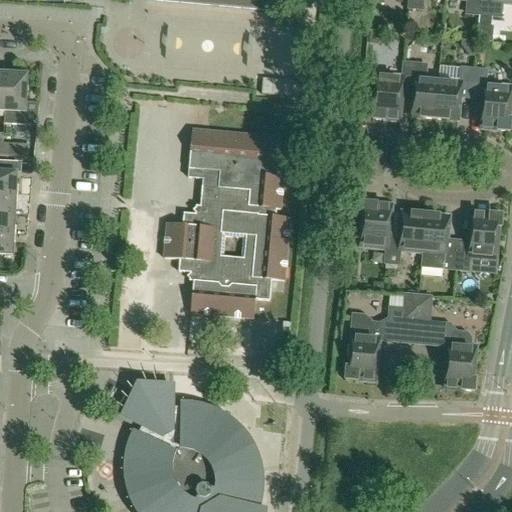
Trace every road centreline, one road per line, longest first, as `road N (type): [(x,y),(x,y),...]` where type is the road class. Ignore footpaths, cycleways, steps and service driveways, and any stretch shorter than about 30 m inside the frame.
road 1 (residential): [(0,31),(51,33),(62,41),(50,282)]
road 2 (residential): [(500,170),(482,144),(413,139),(398,155),(396,180),(412,198),(469,200),(494,190)]
road 3 (residential): [(50,282),(20,359),(11,511)]
road 4 (residential): [(504,418),(365,412)]
